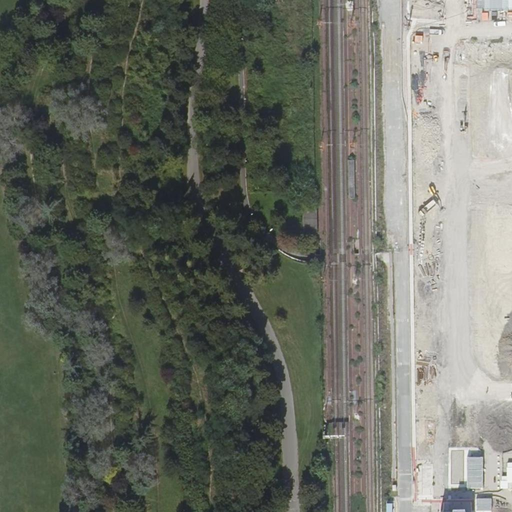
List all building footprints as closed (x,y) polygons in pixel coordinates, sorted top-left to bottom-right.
[(433,133),(432,28),(429,28),(428,0),(411,0),(413,133),(433,133)] [(462,153),(511,152),(511,42),(461,43),(462,153)] [(303,207),(304,236),(318,235),(317,207),(310,207),(303,207)] [(511,237),(464,238),(465,367),(511,366),(511,237)] [(435,253),(420,253),(421,288),(415,288),(416,308),(436,308),(435,253)] [(436,332),(415,332),(416,384),(437,384),(436,332)] [(438,398),(416,398),(416,462),(432,461),(431,420),(439,420),(438,398)] [(434,502),(433,466),(418,467),(419,502),(434,502)]
